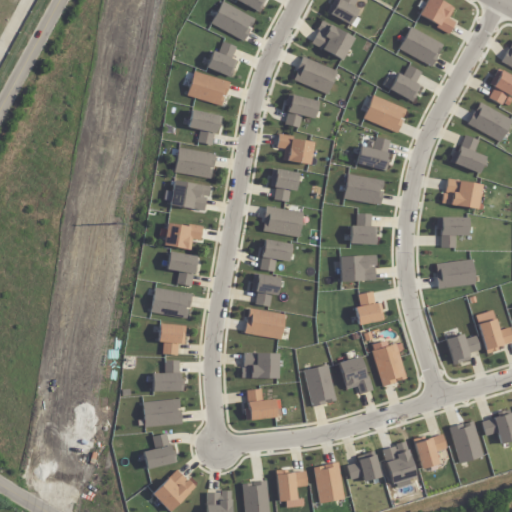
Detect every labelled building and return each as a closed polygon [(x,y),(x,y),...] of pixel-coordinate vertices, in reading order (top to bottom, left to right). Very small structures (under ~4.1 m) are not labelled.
[(235,0),(258,13),(264,0),(235,0)] [(357,10),(352,7),(355,0),(332,0),(326,13),(348,25),(357,10)] [(417,15),(425,0),(436,0),(453,9),(448,19),(454,22),(448,35),(435,28),(436,26),(417,15)] [(210,24),(222,2),(254,20),(249,28),(246,27),(246,28),(249,29),(243,41),(210,24)] [(310,44),(317,31),(315,30),(320,21),(353,39),(341,61),(310,44)] [(397,49),(409,27),(441,45),(437,54),(434,52),(433,54),(436,55),(430,67),(397,49)] [(511,41),(511,69),(499,62),(506,50),(508,51),(509,50),(508,49),(511,41)] [(230,79),(237,61),(232,59),(236,47),(221,42),(216,53),(212,52),(206,65),(205,65),(204,67),(205,68),(207,69),(207,70),(230,79)] [(291,81),(295,71),(298,72),(298,71),(296,70),(301,57),(336,71),(326,95),(291,81)] [(388,89),(396,74),(401,77),(407,66),(420,73),(414,84),(419,87),(411,102),(388,89)] [(496,69),(511,77),(511,96),(511,98),(506,96),(501,106),(487,99),(492,88),(491,87),(492,87),(488,85),(496,69)] [(185,96),(193,72),(228,83),(224,96),(220,95),(220,97),(223,98),(220,107),(185,96)] [(286,94),(317,101),(313,120),(300,117),(297,128),(283,125),(286,113),(282,112),(286,94)] [(362,119),(371,96),(405,110),(401,119),(398,118),(398,119),(401,120),(396,133),(362,119)] [(465,125),(472,112),(476,114),(476,113),(473,111),(478,102),(511,121),(499,144),(465,125)] [(186,128),(190,110),(221,117),(220,122),(220,123),(218,129),(215,128),(214,134),(213,133),(210,146),(195,142),(198,131),(186,128)] [(277,135),(292,137),(291,140),(312,143),(308,165),(281,161),(282,156),(284,153),(284,150),(275,148),(277,135)] [(453,151),(456,152),(458,147),(459,147),(464,135),(478,141),(473,153),(484,157),(477,174),(448,163),(453,151)] [(354,164),(359,146),(364,148),(366,140),(374,141),(374,138),(388,141),(385,153),(386,153),(385,159),(388,160),(385,171),(354,164)] [(173,174),(177,149),(214,155),(212,169),(208,168),(208,169),(211,170),(209,179),(173,174)] [(271,169),(297,174),(294,192),(289,191),(287,203),(272,200),(274,188),(268,187),(271,169)] [(345,175),(382,181),(381,191),(377,190),(377,191),(381,192),(379,206),(341,199),(345,175)] [(440,204),(442,194),(446,194),(447,192),(443,192),(446,179),(480,185),(477,204),(482,205),(481,210),(476,209),(476,210),(440,204)] [(173,181),(209,187),(207,197),(202,196),(202,198),(205,198),(203,212),(168,206),(169,202),(162,200),(164,191),(171,192),(173,181)] [(264,207),(301,213),(297,238),(261,232),(263,221),(262,221),(264,207)] [(348,226),(354,226),(355,214),(370,214),(369,227),(375,228),(375,238),(375,246),(348,244),(348,226)] [(435,218),(467,218),(467,237),(454,237),(454,248),(439,248),(439,236),(438,236),(438,230),(435,230),(435,218)] [(166,223),(187,227),(187,224),(201,227),(199,241),(191,240),(189,250),(162,246),(163,237),(159,236),(160,229),(165,230),(166,223)] [(258,270),(260,258),(259,257),(262,240),(290,245),(287,262),(275,260),(273,272),(258,270)] [(168,252),(196,256),(193,275),(192,275),(190,287),(175,284),(177,272),(164,270),(168,252)] [(337,257),(374,256),(375,266),(370,266),(370,267),(373,267),(374,281),(338,283),(337,257)] [(433,264),(471,260),(474,285),(437,289),(435,276),(437,276),(437,273),(434,274),(433,264)] [(250,292),(253,274),(278,278),(275,296),(270,295),(268,308),(253,305),(255,293),(250,292)] [(149,313),(153,288),(190,295),(188,308),(184,308),(184,309),(187,310),(185,319),(149,313)] [(357,325),(353,308),(358,307),(356,295),(371,293),(373,304),(375,303),(375,304),(379,303),(382,320),(357,325)] [(248,309),(284,315),(279,340),(243,334),(245,320),(248,320),(248,319),(246,318),(248,309)] [(485,355),(474,316),(491,311),(497,331),(508,328),(511,339),(511,342),(496,347),(497,351),(485,355)] [(156,342),(158,324),(185,326),(183,345),(176,345),(175,356),(160,355),(161,343),(156,342)] [(444,340),(446,339),(445,334),(451,333),(453,337),(461,335),(463,340),(475,336),(479,350),(467,354),(469,360),(460,363),(452,366),(444,340)] [(370,352),(394,344),(405,379),(395,382),(394,379),(393,379),(394,382),(381,387),(370,352)] [(242,353),(277,354),(276,379),(240,378),(240,368),(245,368),(245,367),(242,367),(242,353)] [(336,363),(358,357),(364,377),(367,377),(371,391),(358,395),(355,387),(344,390),(336,363)] [(150,374),(163,374),(163,362),(177,361),(177,374),(178,374),(179,380),(182,379),(182,392),(151,392),(150,374)] [(301,371),(326,365),(335,401),(325,403),(325,400),(323,401),(324,405),(310,408),(301,371)] [(275,418),(274,409),(279,409),(278,401),(273,401),(273,400),(260,401),(259,389),(244,391),(244,396),(247,397),(247,401),(246,402),(247,416),(244,416),(244,421),(275,418)] [(141,403),(177,400),(178,410),(179,410),(180,424),(143,428),(141,403)] [(479,422),(491,419),(491,418),(497,416),(496,413),(505,410),(506,414),(509,413),(511,423),(511,441),(499,445),(496,433),(484,437),(479,422)] [(447,428),(461,424),(461,426),(464,424),(471,422),(482,457),(458,464),(447,428)] [(151,437),(165,434),(167,447),(169,446),(170,451),(174,450),(177,463),(145,470),(141,452),(153,449),(151,437)] [(411,440),(423,437),(423,439),(441,434),(445,449),(434,453),(437,464),(420,469),(411,440)] [(380,451),(394,447),(393,445),(403,442),(414,477),(390,485),(380,451)] [(344,466),(357,463),(355,457),(363,454),(372,451),(376,466),(376,468),(379,477),(362,482),(360,477),(349,481),(344,466)] [(311,468),(321,466),(322,468),(323,468),(322,465),(336,463),(343,500),(318,505),(311,468)] [(167,511),(150,494),(176,470),(185,480),(183,482),(184,483),(187,479),(195,487),(169,511),(167,511)] [(277,502),(274,476),(274,475),(274,471),(286,470),(286,473),(304,471),(305,486),(294,488),(295,500),(277,502)] [(241,511),(239,484),(250,483),(250,486),(251,486),(251,482),(265,481),(268,511),(241,511)] [(204,511),(204,493),(218,493),(218,497),(219,497),(219,492),(229,492),(229,511),(204,511)] [(501,511),(500,507),(493,509),(493,511),(470,511),(474,505),(504,496),(508,510),(501,511)]
